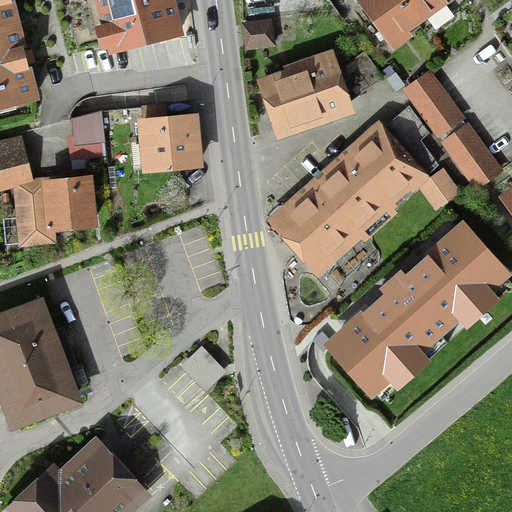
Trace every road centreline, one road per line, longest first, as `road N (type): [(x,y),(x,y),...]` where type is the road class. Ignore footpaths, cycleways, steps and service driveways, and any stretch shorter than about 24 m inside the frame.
road 1 (secondary): [(313,489),(255,288),(217,0)]
road 2 (residential): [(511,352),(382,464),(313,489)]
